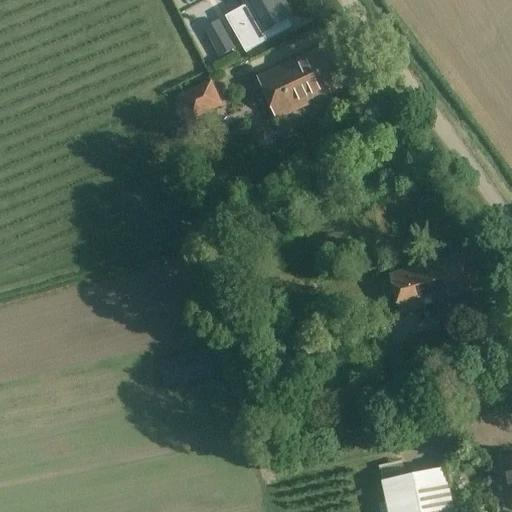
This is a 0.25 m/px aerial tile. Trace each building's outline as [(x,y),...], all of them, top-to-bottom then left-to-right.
[(254,20),(233,31),(246,54),(268,41),(292,27),(288,20),(289,19),(278,0),(242,0),(245,6),(254,20)] [(202,46),(212,64),(236,51),(220,21),(204,30),(210,41),(202,46)] [(259,78),(279,120),(349,88),(328,45),(259,78)] [(212,82),(179,97),(191,122),(224,107),(212,82)] [(391,277),(402,315),(451,300),(483,290),(472,252),(446,259),(446,261),(391,277)] [(209,350),(159,362),(166,390),(216,377),(209,350)] [(441,368),(438,351),(422,354),(425,371),(441,368)] [(371,394),(379,420),(450,398),(446,386),(425,392),(425,394),(419,396),(406,356),(388,361),(396,386),(371,394)] [(381,430),(387,448),(423,434),(416,416),(381,430)] [(509,503),(511,511),(511,459),(500,462),(509,503)] [(382,483),(388,511),(456,511),(447,469),(382,483)]
